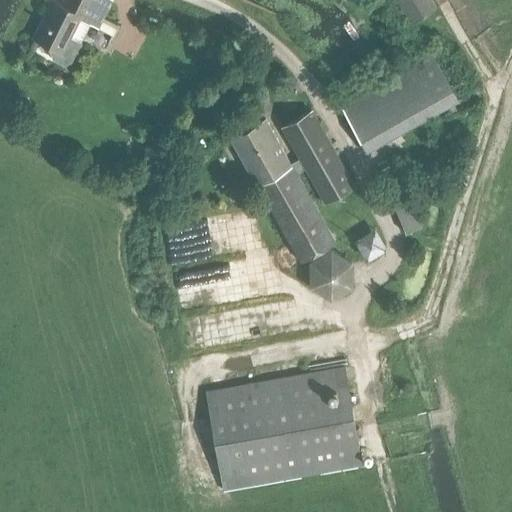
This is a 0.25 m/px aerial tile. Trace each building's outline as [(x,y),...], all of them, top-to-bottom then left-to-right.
[(110,0),(64,0),(62,4),(54,0),(51,0),(32,37),(52,47),(50,51),(53,58),(63,64),(71,61),(81,41),(80,41),(90,22),(80,17),(81,14),(98,23),(110,0)] [(394,0),(409,23),(437,6),(433,0),(394,0)] [(366,151),(459,98),(433,54),(341,107),(366,151)] [(324,201),(354,184),(311,108),(281,125),(324,201)] [(160,114),(153,126),(162,132),(170,120),(160,114)] [(300,259),(335,239),(265,116),(230,136),(300,259)] [(391,187),(401,229),(420,224),(410,183),(391,187)] [(372,223),(351,235),(364,257),(385,245),(372,223)] [(204,389),(222,490),(363,465),(345,364),(204,389)]
